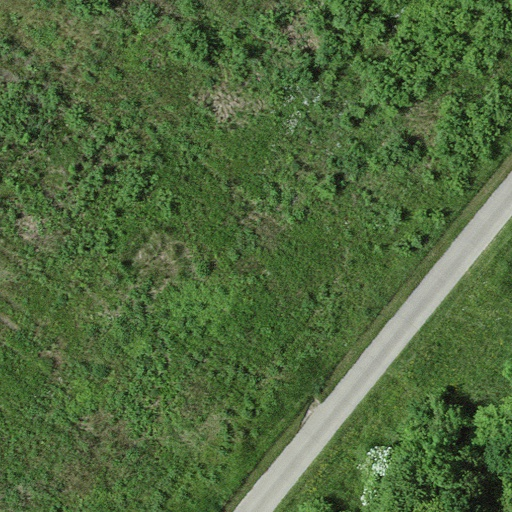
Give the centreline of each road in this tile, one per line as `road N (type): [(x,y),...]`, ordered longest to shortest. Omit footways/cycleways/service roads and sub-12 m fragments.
road 1 (motorway): [(511,374),(0,114)]
road 2 (motorway): [(0,261),(479,511)]
road 3 (track): [(256,511),(511,194)]
